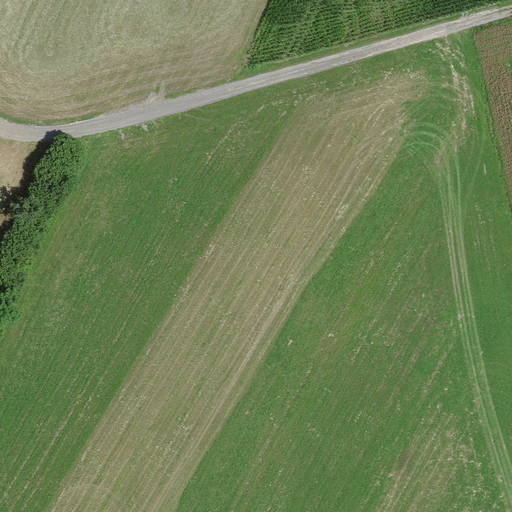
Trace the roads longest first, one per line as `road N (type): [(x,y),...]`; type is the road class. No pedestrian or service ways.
road 1 (track): [(0,126),(34,135),(133,118),(511,12)]
road 2 (track): [(449,30),(511,287)]
